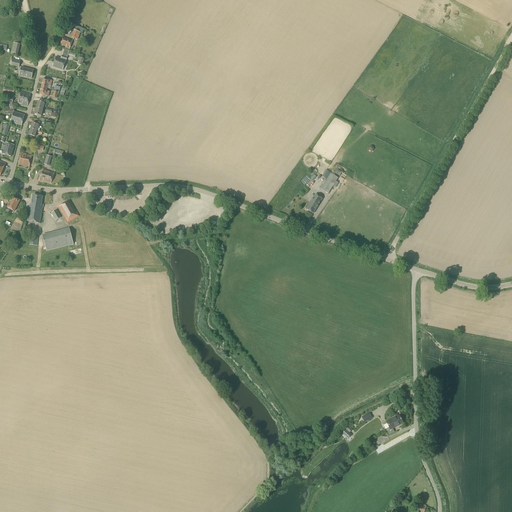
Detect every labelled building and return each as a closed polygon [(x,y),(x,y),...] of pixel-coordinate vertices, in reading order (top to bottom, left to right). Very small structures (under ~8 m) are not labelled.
[(77,41),(80,33),(74,31),(71,38),(77,41)] [(69,49),(73,41),(63,37),(60,44),(66,47),(65,48),(69,49)] [(18,55),(20,45),(13,43),(11,53),(18,55)] [(56,57),(52,67),(62,70),(66,60),(69,51),(64,49),(61,59),(56,57)] [(18,68),(20,61),(12,59),(10,66),(18,68)] [(31,79),(33,70),(21,67),(19,76),(31,79)] [(41,87),(47,88),(48,85),(51,86),(52,81),(43,79),(41,87)] [(67,91),(68,87),(64,86),(63,89),(61,88),(59,95),(63,96),(65,91),(67,91)] [(46,91),(47,88),(41,87),(39,95),(48,97),(49,92),(46,91)] [(27,106),(30,94),(20,92),(17,104),(22,105),(22,104),(27,106)] [(36,108),(43,110),(44,103),(38,102),(36,108)] [(24,115),(14,112),(15,108),(3,108),(3,116),(12,115),(10,123),(21,126),(24,115)] [(41,116),(43,110),(36,108),(34,115),(41,116)] [(30,129),(37,131),(38,125),(40,126),(40,123),(37,122),(36,124),(32,123),(30,129)] [(35,137),(37,131),(30,129),(28,135),(35,137)] [(11,157),(14,146),(6,143),(2,154),(11,157)] [(29,167),(31,156),(26,155),(26,154),(21,153),(18,165),(29,167)] [(51,184),(54,173),(43,170),(39,181),(43,182),(43,181),(51,184)] [(338,178),(325,171),(321,177),(320,176),(319,178),(322,180),(324,178),(327,180),(326,181),(324,180),(319,188),(328,194),(338,178)] [(0,199),(4,202),(4,203),(6,204),(7,203),(8,204),(10,199),(2,195),(1,197),(0,199)] [(41,208),(43,197),(32,195),(31,205),(30,205),(27,222),(40,224),(42,208),(41,208)] [(313,214),(322,199),(315,195),(308,206),(307,205),(305,209),(306,209),(306,210),(313,214)] [(12,197),(7,208),(14,212),(19,201),(12,197)] [(68,223),(79,216),(69,201),(58,207),(68,223)] [(55,221),(61,218),(57,210),(51,213),(55,221)] [(46,252),(73,245),(69,229),(42,235),(46,252)] [(37,246),(38,238),(30,237),(29,245),(37,246)] [(388,435),(394,432),(392,429),(403,423),(399,416),(386,422),(387,422),(383,424),(388,435)] [(348,439),(352,435),(349,433),(352,430),(349,427),(342,434),(348,439)]
